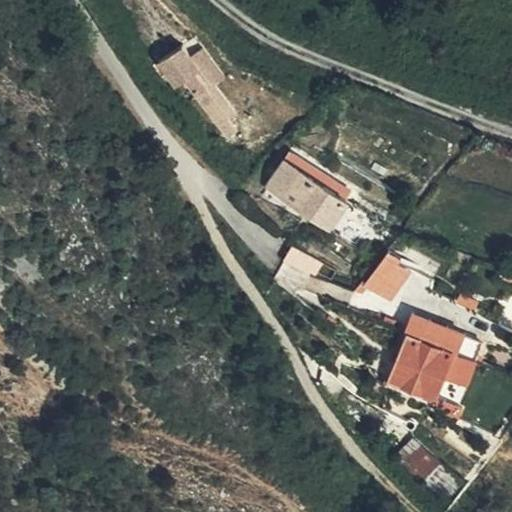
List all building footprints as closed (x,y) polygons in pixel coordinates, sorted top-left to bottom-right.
[(202,73),(192,60),(184,48),(159,66),(177,90),(184,85),(198,102),(219,86),(207,69),(202,73)] [(204,51),(192,60),(202,73),(207,69),(219,86),(226,82),(204,51)] [(332,188),(336,181),(291,152),(268,186),(329,226),(348,199),(346,198),(332,188)] [(349,190),(336,181),(332,188),(346,198),(349,190)] [(322,261),(292,246),(284,262),(308,276),(311,273),(315,274),(322,261)] [(367,284),(396,299),(416,261),(387,246),(367,284)] [(406,333),(415,312),(399,306),(390,327),(406,333)] [(468,332),(415,312),(406,333),(408,333),(389,381),(439,400),(457,353),(460,354),(468,332)] [(487,340),(468,332),(460,354),(479,361),(487,340)] [(462,481),(413,436),(393,458),(440,505),(462,481)]
